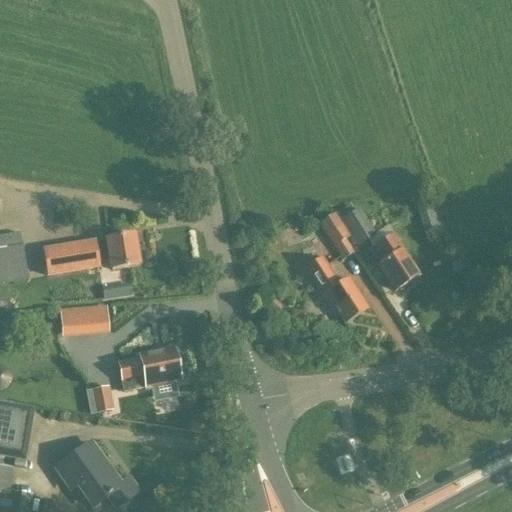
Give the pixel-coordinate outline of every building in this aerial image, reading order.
[(420,211),(427,231),(442,226),(435,206),(420,211)] [(357,249),(376,237),(359,210),(340,223),(357,249)] [(318,225),(341,261),(353,254),(345,241),(349,239),(333,215),(318,225)] [(0,283),(23,282),(20,233),(0,234),(0,283)] [(397,293),(420,277),(392,237),(377,248),(387,263),(380,268),(397,293)] [(48,278),(95,270),(101,269),(100,264),(111,263),(113,273),(138,268),(133,238),(43,253),(48,278)] [(305,271),(322,298),(332,313),(335,312),(344,326),(367,311),(348,282),(339,287),(322,260),(305,271)] [(58,336),(106,334),(105,306),(56,309),(58,336)] [(139,358),(140,363),(119,367),(122,384),(120,384),(122,394),(146,389),(146,392),(181,385),(174,351),(139,358)] [(108,389),(92,392),(96,416),(113,412),(108,389)] [(31,412),(0,406),(0,457),(22,461),(31,412)] [(120,488),(108,471),(105,467),(90,446),(56,470),(71,491),(78,486),(93,507),(107,498),(115,509),(130,498),(122,487),(120,488)] [(0,511),(27,511),(30,496),(8,493),(11,469),(0,467),(0,511)] [(130,481),(122,487),(130,498),(138,492),(130,481)] [(57,511),(59,507),(44,501),(39,511),(57,511)]
